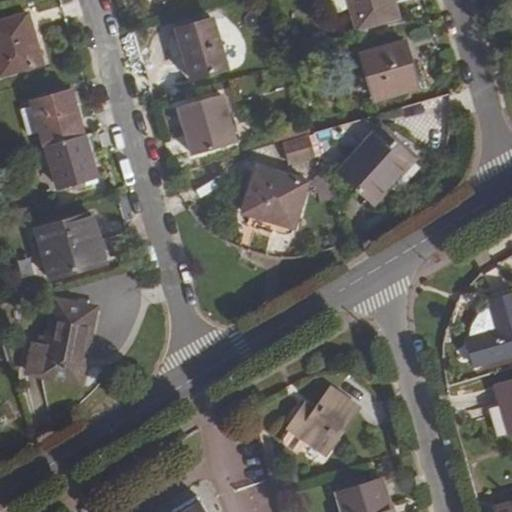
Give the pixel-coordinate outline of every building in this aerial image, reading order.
[(349,0),(358,30),(399,17),(393,0),(349,0)] [(0,75),(43,63),(28,14),(0,22),(0,75)] [(227,67),(213,20),(177,30),(191,78),(227,67)] [(405,41),(360,53),(373,100),(418,88),(405,41)] [(39,133),(43,147),(46,147),(85,136),(72,89),(30,101),(32,107),(39,133)] [(192,155),(236,143),(223,95),(178,107),(192,155)] [(27,136),(39,133),(32,107),(20,110),(27,136)] [(417,156),(382,125),(338,173),(373,205),(417,156)] [(292,156),(318,148),(314,133),(288,141),(292,156)] [(97,176),(85,136),(46,147),(51,163),(58,187),(97,176)] [(43,165),(51,163),(46,147),(43,147),(38,149),(43,165)] [(257,166),(243,213),(294,229),(308,181),(257,166)] [(105,261),(92,214),(36,230),(49,277),(105,261)] [(497,330),(469,338),(466,339),(474,366),(511,354),(511,294),(489,301),(490,305),(497,330)] [(93,309),(54,301),(45,344),(33,341),(26,371),(79,382),(93,309)] [(469,338),(497,330),(490,305),(479,314),(471,325),(469,338)] [(511,432),(511,380),(495,386),(509,433),(511,432)] [(359,407),(331,388),(315,412),(305,404),(288,429),(326,456),(359,407)] [(0,427),(16,417),(7,402),(0,406),(0,427)] [(277,470),(282,487),(293,483),(287,467),(277,470)] [(341,511),(392,511),(382,478),(336,492),(341,511)] [(240,483),(240,511),(272,511),(272,483),(240,483)] [(206,511),(197,497),(174,511),(206,511)] [(494,511),(511,511),(511,503),(493,509),(494,511)]
